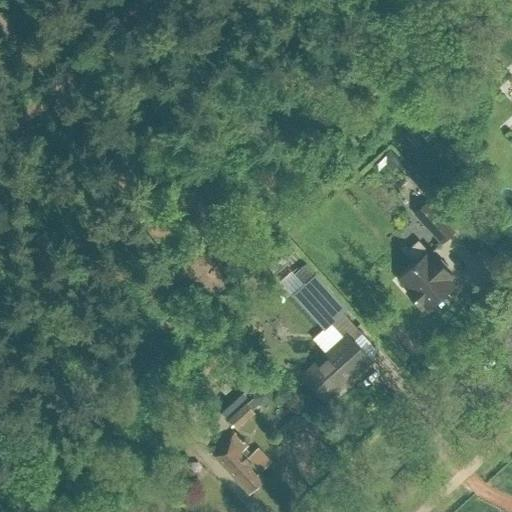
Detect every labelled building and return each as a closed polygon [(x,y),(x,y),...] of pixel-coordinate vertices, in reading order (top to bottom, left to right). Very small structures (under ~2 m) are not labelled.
[(390,149),(373,166),(378,171),(386,164),(392,169),(401,160),(390,149)] [(414,213),(440,243),(454,231),(428,201),(414,213)] [(429,307),(453,285),(448,279),(451,275),(429,249),(427,251),(418,240),(405,251),(415,262),(397,278),(408,290),(405,293),(417,307),(424,301),(429,307)] [(323,297),(327,292),(318,283),(309,290),(315,297),(323,297)] [(369,360),(367,358),(376,349),(362,334),(342,312),(332,322),(348,339),(306,378),(326,400),(369,360)] [(236,387),(217,405),(226,415),(246,397),(244,395),(256,384),(249,376),(236,387)] [(245,402),(228,418),(237,428),(254,412),(251,409),(258,403),(265,403),(270,398),(271,391),(266,386),(259,385),(253,390),(253,398),(246,404),(245,402)] [(247,491),(263,477),(258,472),(269,462),(257,449),(246,459),(241,452),(246,448),(234,434),(214,452),(247,491)]
